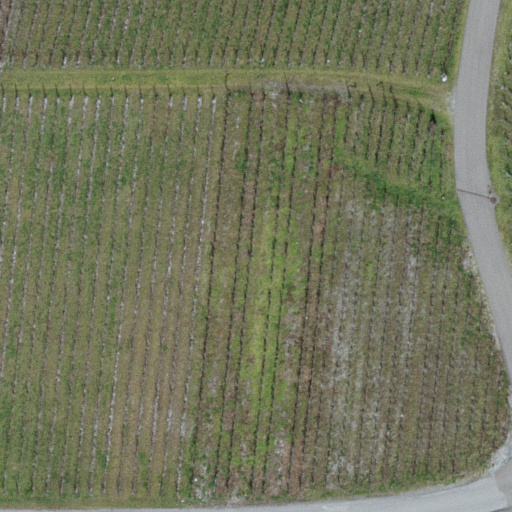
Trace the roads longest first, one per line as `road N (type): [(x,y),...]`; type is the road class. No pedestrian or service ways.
road 1 (track): [(491,0),(471,195),(511,327)]
road 2 (residential): [(376,511),(511,485)]
